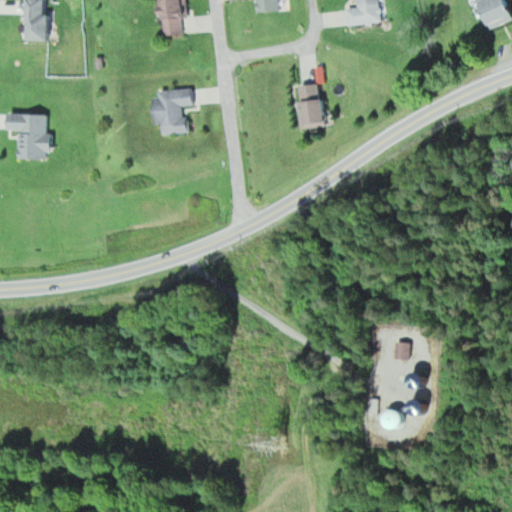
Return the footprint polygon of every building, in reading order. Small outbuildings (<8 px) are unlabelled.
[(51,39),(50,0),(28,0),(29,39),(51,39)] [(163,0),(166,35),(183,34),(182,17),(189,16),(187,0),(163,0)] [(258,0),(259,9),(280,9),(280,0),(258,0)] [(350,24),(382,20),(379,0),(355,0),(356,6),(348,7),(350,24)] [(511,19),(511,8),(509,0),(479,0),(489,28),(511,19)] [(300,85),(303,128),(327,126),(324,83),(300,85)] [(165,133),(189,132),(187,107),(194,107),(194,89),(157,90),(158,123),(165,123),(165,133)] [(11,129),(22,129),(21,157),(53,158),(53,134),(48,133),(48,114),(12,112),(11,129)] [(408,359),(411,343),(398,341),(396,357),(408,359)] [(398,392),(409,393),(411,377),(400,376),(398,392)] [(398,430),(405,414),(392,409),(386,424),(398,430)]
